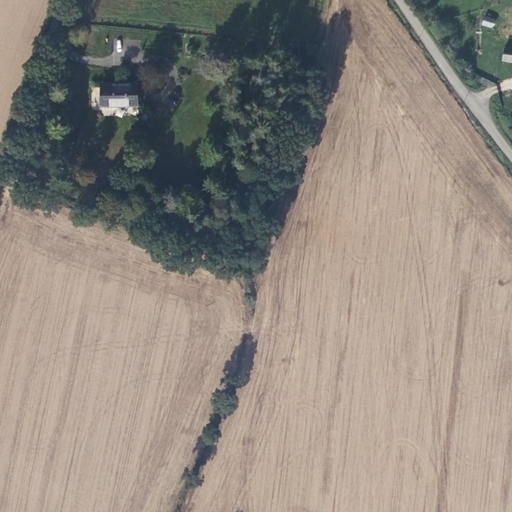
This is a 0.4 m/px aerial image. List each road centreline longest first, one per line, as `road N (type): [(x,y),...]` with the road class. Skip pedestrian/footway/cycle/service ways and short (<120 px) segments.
road 1 (unclassified): [(511,156),(399,0)]
road 2 (track): [(0,170),(49,39)]
